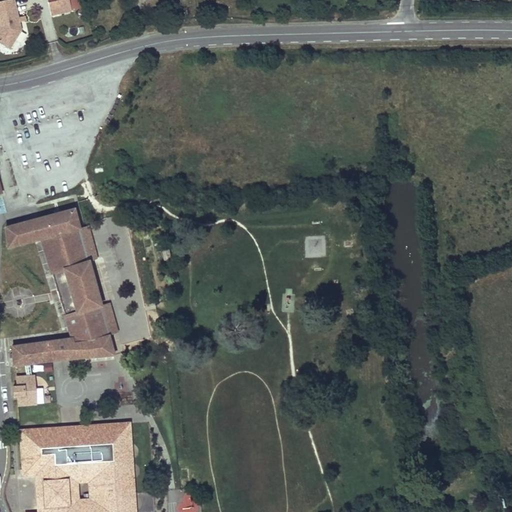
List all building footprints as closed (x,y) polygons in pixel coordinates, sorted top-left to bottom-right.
[(3,0),(0,1),(0,16),(3,28),(0,33),(0,43),(15,50),(25,29),(23,23),(31,21),(29,12),(21,14),(17,0),(3,0)] [(68,12),(64,0),(54,0),(45,2),(48,17),(68,12)] [(70,0),(73,9),(81,7),(79,0),(70,0)] [(114,354),(73,209),(5,227),(8,247),(41,238),(72,338),(12,346),(13,366),(25,364),(27,364),(29,364),(52,360),(77,358),(96,356),(114,354)] [(36,404),(34,375),(31,376),(27,376),(16,377),(17,386),(13,386),(14,396),(18,396),(18,405),(36,404)] [(87,446),(86,431),(125,428),(131,511),(134,511),(129,423),(20,430),(21,435),(61,432),(62,450),(73,449),(73,447),(87,446)] [(131,511),(125,428),(86,431),(87,446),(73,447),(73,449),(62,450),(61,432),(21,435),(23,469),(42,468),(43,473),(49,473),(49,480),(43,481),(45,506),(51,505),(51,511),(131,511)] [(45,506),(43,481),(49,480),(49,473),(43,473),(42,468),(23,469),(23,474),(36,474),(38,511),(51,511),(51,505),(45,506)] [(179,511),(195,511),(197,492),(181,491),(179,511)]
